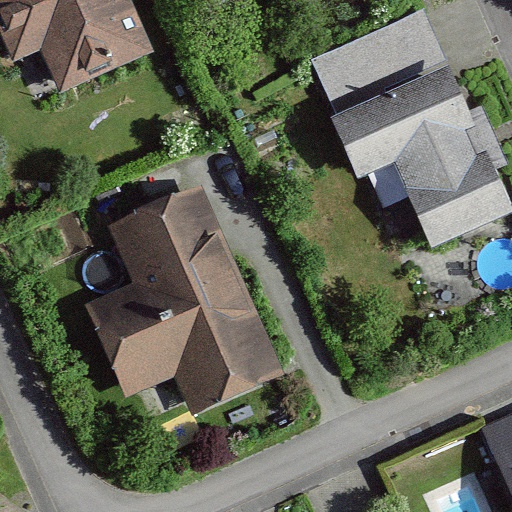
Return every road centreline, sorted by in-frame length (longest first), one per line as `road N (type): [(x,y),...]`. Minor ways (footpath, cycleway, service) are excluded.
road 1 (residential): [(165,511),(511,355)]
road 2 (residential): [(0,383),(65,511)]
